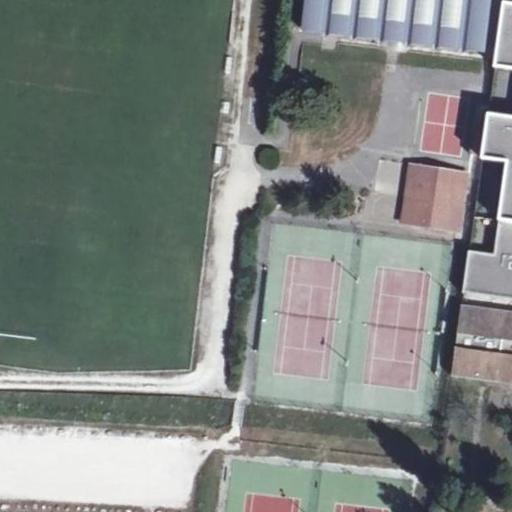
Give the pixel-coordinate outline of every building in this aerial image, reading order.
[(491,0),(306,0),(303,27),(394,40),(484,53),(491,0)] [(511,4),(506,3),(497,68),(511,70),(511,4)] [(403,223),(416,225),(424,168),(412,166),(403,223)] [(424,168),(416,225),(448,229),(452,206),(464,208),(469,175),(424,168)] [(480,216),(495,217),(497,185),(481,184),(480,216)] [(511,300),(511,222),(502,221),(497,256),(471,252),(465,294),(511,300)] [(511,315),(471,310),(472,299),(465,298),(453,376),(511,383),(511,315)]
